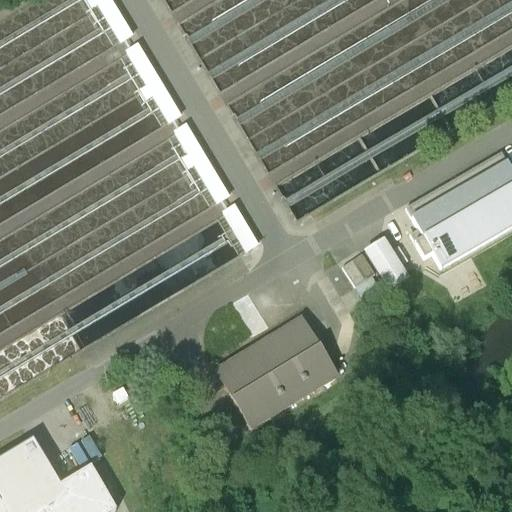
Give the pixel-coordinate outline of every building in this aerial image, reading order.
[(511,172),(501,153),(404,211),(417,232),(409,237),(423,261),(431,256),(440,270),(511,226),(511,172)] [(382,243),(363,255),(388,293),(407,281),(382,243)] [(341,270),(354,291),(374,277),(361,257),(341,270)] [(216,374),(251,431),(336,379),(301,322),(216,374)] [(31,443),(0,462),(0,511),(113,511),(89,471),(59,489),(31,443)]
